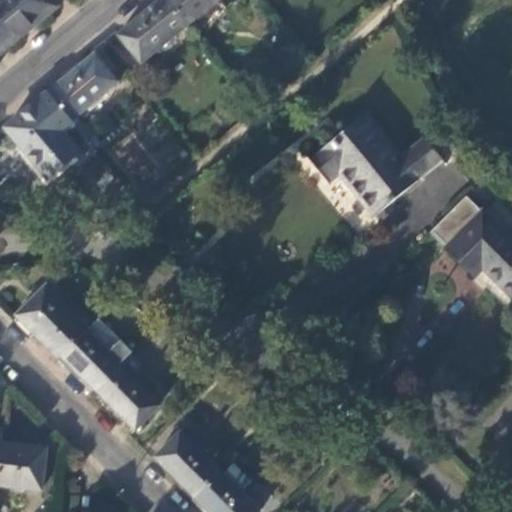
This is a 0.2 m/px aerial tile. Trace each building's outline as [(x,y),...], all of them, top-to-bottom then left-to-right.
[(48,0),(0,0),(0,50),(55,7),(48,0)] [(186,25),(164,0),(160,0),(117,35),(140,63),(186,25)] [(164,0),(186,25),(217,0),(164,0)] [(93,55),(48,92),(70,120),(116,83),(93,55)] [(70,120),(48,92),(5,127),(47,178),(77,153),(61,134),(73,123),(70,120)] [(310,159),(329,183),(341,175),(377,217),(443,161),(426,140),(402,159),(365,115),(310,159)] [(511,242),(468,198),(433,232),(449,247),(447,251),(475,278),(485,270),(511,296),(511,242)] [(58,358),(61,355),(86,332),(88,329),(44,286),(13,315),(58,358)] [(61,355),(95,390),(119,366),(86,332),(61,355)] [(119,366),(95,390),(135,430),(159,407),(119,366)] [(156,458),(195,498),(220,474),(180,435),(156,458)] [(46,448),(0,442),(0,443),(0,488),(42,494),(46,448)] [(256,511),(220,474),(195,498),(209,511),(256,511)]
